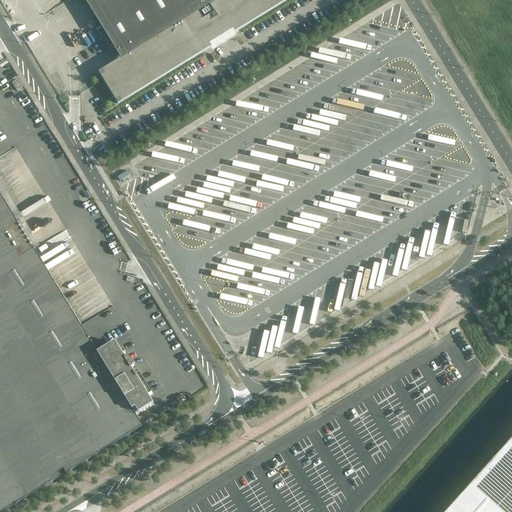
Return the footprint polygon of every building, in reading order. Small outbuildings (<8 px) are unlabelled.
[(84,0),(121,59),(98,72),(118,104),(211,47),(209,44),(219,38),(220,39),(222,39),(223,37),(223,35),(233,30),(235,33),(287,0),(84,0)] [(12,83),(17,91),(22,88),(17,80),(12,83)] [(128,173),(118,179),(120,182),(130,177),(128,173)] [(0,511),(1,511),(143,427),(136,415),(153,405),(114,343),(98,352),(82,327),(40,257),(35,249),(0,191),(0,511)] [(511,511),(511,438),(446,511),(511,511)]
